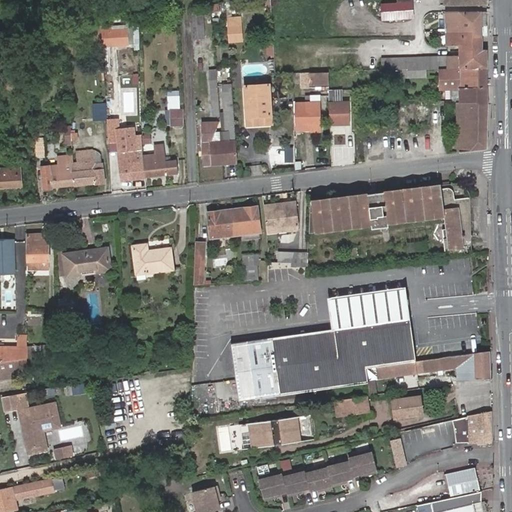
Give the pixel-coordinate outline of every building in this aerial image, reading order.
[(382,20),(413,18),(410,0),(395,0),(396,4),(381,5),(382,20)] [(203,38),(202,11),(190,11),(191,39),(203,38)] [(482,36),(481,11),(446,12),(446,32),(462,32),(462,37),(482,36)] [(240,15),(227,16),(229,40),(241,39),(240,15)] [(111,29),(111,19),(110,19),(103,19),(103,29),(111,29)] [(129,27),(111,29),(103,29),(104,44),(130,43),(129,27)] [(483,50),(482,36),(462,37),(462,32),(446,32),(447,45),(459,45),(460,58),(379,60),(379,70),(439,69),(487,67),(486,50),(483,50)] [(487,103),(487,67),(439,69),(439,88),(452,88),(453,100),(458,100),(487,103)] [(230,68),(216,69),(220,114),(224,114),(225,131),(227,131),(227,142),(211,143),(212,153),(221,153),(222,164),(237,163),(230,68)] [(220,114),(216,69),(210,69),(212,115),(220,114)] [(328,84),(328,72),(309,72),(310,85),(328,84)] [(338,89),(328,89),(330,125),(348,124),(348,102),(339,102),(338,89)] [(272,129),(270,90),(246,91),(246,100),(248,130),(272,129)] [(167,111),(175,111),(173,91),(163,92),(165,111),(167,111)] [(320,121),(319,92),(305,92),(306,100),(296,100),(297,126),(307,126),(307,122),(320,121)] [(486,141),(487,103),(458,100),(459,152),(482,149),(483,144),(486,141)] [(105,101),(94,101),(96,117),(106,117),(105,101)] [(396,105),(397,124),(430,124),(430,111),(430,104),(396,105)] [(180,126),(179,110),(175,111),(167,111),(168,126),(180,126)] [(211,143),(219,124),(199,125),(203,166),(222,164),(221,153),(212,153),(211,143)] [(110,127),(110,142),(118,141),(118,132),(117,126),(110,127)] [(128,136),(135,135),(136,131),(118,132),(118,141),(110,142),(112,155),(120,155),(120,150),(121,150),(129,149),(128,136)] [(77,132),(72,132),(72,139),(73,152),(73,154),(73,168),(75,185),(97,182),(97,183),(105,182),(103,164),(95,165),(93,150),(87,150),(76,152),(76,144),(78,144),(77,139),(77,132)] [(355,138),(356,164),(402,158),(399,133),(355,138)] [(123,179),(145,177),(143,155),(142,135),(135,135),(128,136),(129,149),(121,150),(120,150),(120,155),(121,158),(123,179)] [(73,152),(72,139),(67,139),(67,145),(63,146),(64,155),(73,154),(73,152)] [(86,143),(78,144),(76,144),(76,152),(87,150),(86,143)] [(143,155),(145,177),(178,173),(176,160),(165,161),(163,145),(154,146),(154,154),(143,155)] [(73,154),(64,155),(49,157),(50,166),(42,167),(45,189),(53,188),(53,187),(75,185),(73,168),(73,154)] [(19,168),(4,170),(5,188),(21,187),(19,168)] [(308,234),(444,220),(445,230),(446,239),(448,250),(472,250),(470,198),(468,190),(460,184),(454,184),(448,185),(441,185),(309,201),(309,205),(308,234)] [(275,206),(265,208),(267,227),(277,226),(300,223),(298,203),(275,206)] [(260,232),(257,207),(232,210),(236,235),(244,234),(260,232)] [(210,238),(236,235),(232,210),(207,213),(210,238)] [(48,262),(47,236),(27,236),(27,247),(27,263),(27,271),(28,271),(37,271),(48,271),(48,262)] [(0,241),(0,273),(14,274),(13,241),(0,241)] [(196,243),(193,285),(209,284),(209,281),(202,282),(204,243),(196,243)] [(132,246),(136,275),(173,270),(170,249),(147,251),(146,245),(132,246)] [(66,277),(108,272),(106,251),(63,256),(66,277)] [(245,252),(245,278),(260,278),(260,252),(245,252)] [(280,252),(279,262),(292,263),(302,263),(302,267),(305,267),(305,253),(280,252)] [(331,329),(409,318),(405,287),(328,297),(327,298),(331,329)] [(61,301),(61,316),(70,316),(70,300),(61,301)] [(400,363),(415,361),(410,322),(409,318),(331,329),(270,337),(246,340),(227,342),(232,380),(232,385),(252,382),(382,365),(400,363)] [(18,345),(27,344),(26,332),(16,333),(18,345)] [(38,343),(38,356),(56,353),(56,341),(38,343)] [(27,344),(27,357),(38,356),(38,343),(27,344)] [(0,361),(23,358),(27,357),(27,344),(18,345),(0,347),(0,361)] [(490,379),(489,352),(483,352),(424,360),(415,361),(400,363),(402,376),(457,369),(458,380),(467,380),(490,379)] [(2,363),(0,363),(0,370),(3,370),(4,376),(12,376),(11,369),(15,368),(14,361),(2,363)] [(383,381),(382,365),(252,382),(232,385),(234,400),(254,397),(277,395),(383,381)] [(27,392),(1,397),(4,412),(19,409),(28,455),(49,451),(45,432),(63,428),(57,401),(30,407),(27,392)] [(394,418),(422,415),(419,396),(408,398),(408,392),(396,394),(396,397),(391,398),(394,418)] [(343,413),(341,399),(310,403),(312,417),(343,413)] [(491,442),(490,411),(457,419),(452,420),(455,431),(455,443),(469,443),(491,442)] [(245,436),(247,448),(294,442),(291,416),(244,423),(245,436)] [(241,449),(247,448),(245,436),(239,437),(241,449)] [(394,465),(407,464),(404,436),(391,437),(394,465)] [(72,445),(54,449),(56,460),(75,456),(72,445)] [(264,501),(270,499),(270,497),(277,495),(287,493),(287,494),(301,491),(311,488),(312,492),(320,490),(330,488),(333,487),(333,485),(347,482),(355,480),(354,476),(360,474),(368,472),(368,475),(378,473),(373,450),(349,456),(349,458),(326,463),(327,467),(306,471),(306,469),(282,474),(281,473),(259,478),(264,501)] [(452,497),(480,491),(479,486),(477,479),(475,466),(474,466),(446,472),(452,497)] [(63,476),(53,477),(55,488),(64,486),(63,476)] [(13,488),(0,490),(0,511),(14,511),(18,511),(15,500),(55,492),(52,480),(22,486),(13,488)] [(218,511),(218,509),(220,508),(218,500),(215,486),(191,491),(195,511),(218,511)] [(480,503),(481,491),(480,491),(452,497),(431,502),(433,511),(442,511),(473,504),(480,503)]
